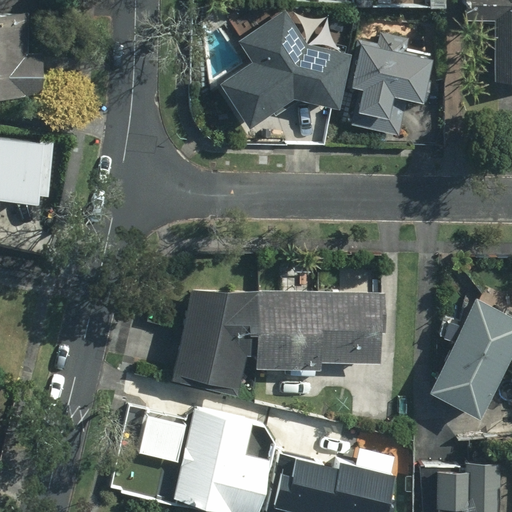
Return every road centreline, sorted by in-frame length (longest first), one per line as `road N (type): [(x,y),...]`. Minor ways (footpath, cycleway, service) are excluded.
road 1 (residential): [(511,196),(119,189)]
road 2 (residential): [(44,511),(119,189)]
road 3 (residential): [(119,189),(136,0)]
